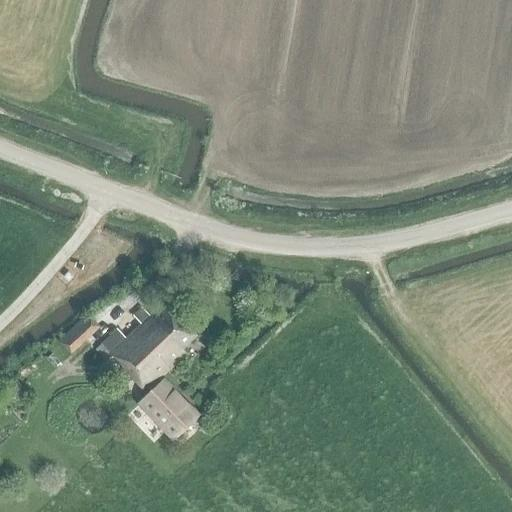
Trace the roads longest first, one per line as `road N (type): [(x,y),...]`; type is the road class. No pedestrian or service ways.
road 1 (tertiary): [(107,192),(227,235),(314,249),(396,241),(511,209)]
road 2 (unclassified): [(0,325),(83,234),(107,192)]
